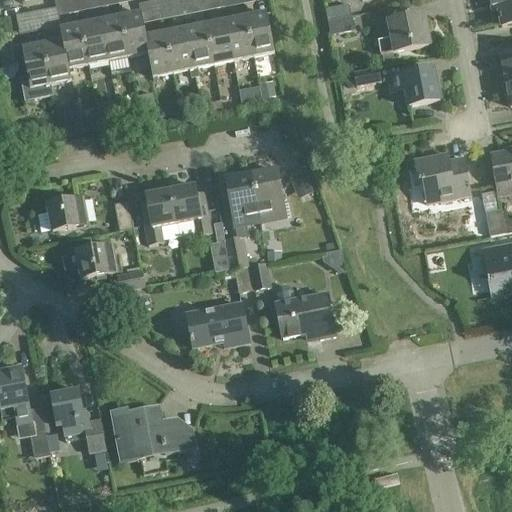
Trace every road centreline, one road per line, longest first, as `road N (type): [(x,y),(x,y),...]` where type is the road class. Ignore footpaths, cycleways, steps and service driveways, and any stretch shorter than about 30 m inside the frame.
road 1 (residential): [(418,362),(231,397),(183,383),(32,285)]
road 2 (residential): [(0,191),(280,146)]
road 3 (residential): [(451,135),(476,113),(455,0)]
